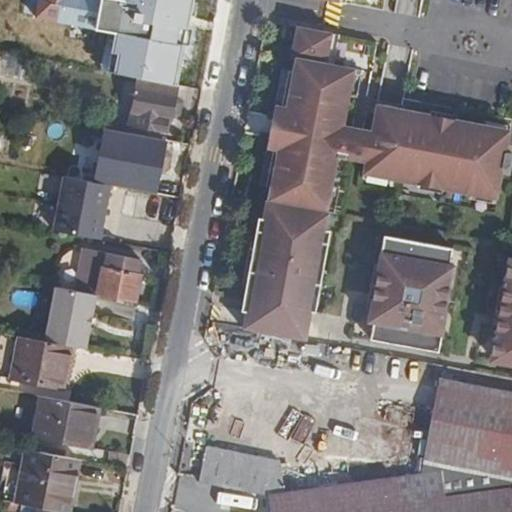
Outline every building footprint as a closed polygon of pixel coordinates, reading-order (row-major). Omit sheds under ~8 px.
[(36,0),(33,11),(38,21),(80,31),(82,0),(36,0)] [(177,83),(186,84),(199,0),(99,0),(98,10),(105,11),(101,37),(105,38),(100,70),(140,77),(177,83)] [(511,151),(508,151),(511,131),(483,126),(459,121),(457,121),(457,118),(431,112),(406,108),(402,107),(402,110),(377,105),(373,130),(345,124),(351,95),(353,81),(349,80),(351,66),(334,63),(327,62),(333,31),(297,24),(291,56),(296,57),(294,70),(289,68),(266,185),(271,186),(268,200),(323,209),(326,196),(331,197),(333,184),(339,156),(366,161),(364,173),(390,178),(390,175),(393,175),(418,180),(446,185),(471,190),(474,191),(473,193),(499,198),(505,166),(511,167),(511,151)] [(340,33),(333,31),(327,62),(334,63),(340,33)] [(0,52),(0,73),(21,77),(25,57),(0,52)] [(357,96),(362,68),(351,66),(349,80),(353,81),(351,95),(357,96)] [(268,140),(260,184),(266,185),(289,68),(282,67),(273,116),(271,127),(268,140)] [(177,83),(140,77),(134,108),(132,119),(132,121),(157,126),(159,114),(170,116),(180,111),(183,100),(175,94),(177,83)] [(406,108),(407,104),(392,101),(379,98),(377,105),(402,110),(402,107),(406,108)] [(126,118),(132,119),(134,108),(128,107),(126,118)] [(459,121),(460,114),(431,108),(431,112),(457,118),(457,121),(459,121)] [(511,131),(511,129),(511,123),(485,119),(483,126),(511,131)] [(153,135),(130,131),(121,175),(147,180),(149,168),(159,170),(164,147),(151,145),(153,135)] [(392,182),(393,175),(390,175),(390,178),(364,173),(363,177),(392,182)] [(113,187),(67,178),(57,233),(102,242),(113,187)] [(445,192),(446,185),(418,180),(417,187),(445,192)] [(335,212),(340,186),(333,184),(331,197),(326,196),(323,209),(329,211),(335,212)] [(499,198),(473,193),(474,191),(471,190),(470,197),(498,202),(499,198)] [(268,200),(267,200),(264,218),(259,217),(244,299),(243,304),(242,310),(247,311),(245,320),(244,328),(306,340),(308,326),(311,311),(316,312),(331,229),(326,228),(329,211),(323,209),(268,200)] [(453,246),(385,233),(374,294),(372,301),(371,308),(369,320),(374,321),(371,338),(439,349),(455,264),(450,263),(453,246)] [(93,292),(132,300),(137,270),(134,269),(136,256),(81,246),(73,288),(93,292)] [(511,256),(510,256),(499,315),(498,321),(497,327),(494,342),(499,342),(496,360),(511,362),(511,256)] [(71,341),(84,344),(93,292),(73,288),(53,284),(43,336),(71,341)] [(0,334),(0,370),(12,373),(20,331),(1,328),(0,334)] [(64,383),(71,341),(43,336),(20,331),(12,373),(64,383)] [(511,511),(511,393),(439,379),(432,411),(419,474),(282,491),(279,460),(205,447),(197,483),(269,496),(270,511),(511,511)] [(103,406),(77,401),(42,394),(35,436),(96,448),(103,406)] [(67,511),(78,457),(24,446),(22,462),(9,460),(1,498),(20,502),(39,505),(61,510),(67,511)] [(37,511),(39,505),(20,502),(18,511),(37,511)]
